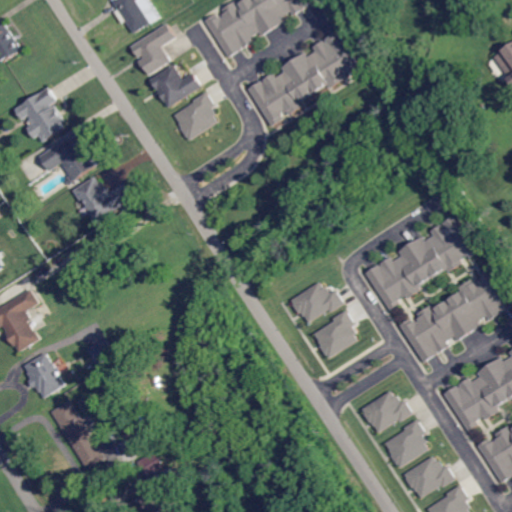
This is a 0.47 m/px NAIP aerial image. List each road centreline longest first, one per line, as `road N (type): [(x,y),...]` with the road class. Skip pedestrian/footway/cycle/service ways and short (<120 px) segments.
road 1 (residential): [(56,0),(393,511)]
road 2 (residential): [(447,201),(357,260),(352,272),(504,511)]
